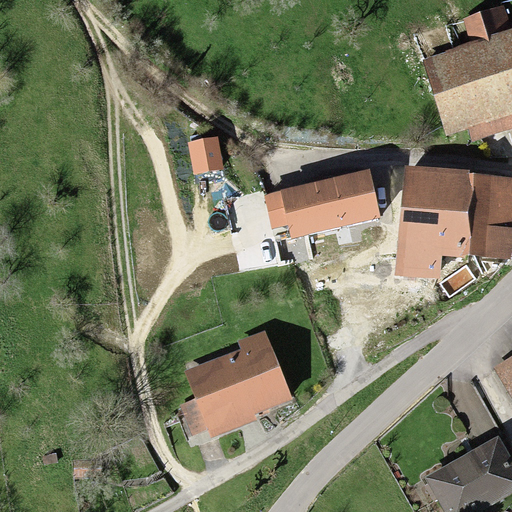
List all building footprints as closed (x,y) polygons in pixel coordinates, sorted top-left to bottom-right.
[(471,54),(427,67),(447,137),(469,130),(472,141),(511,129),(511,42),(510,43),(503,17),(464,28),(471,54)] [(187,142),(192,174),(223,169),(218,137),(187,142)] [(365,180),(299,197),(312,247),(379,229),(365,180)] [(511,221),(511,188),(406,182),(401,278),(437,280),(438,262),(509,267),(511,221)] [(341,259),(295,276),(327,363),(374,346),(341,259)] [(264,350),(185,378),(195,407),(205,434),(207,440),(286,412),(264,350)] [(511,365),(499,373),(511,397),(511,365)] [(191,440),(205,434),(195,407),(181,412),(191,440)] [(511,462),(503,446),(428,486),(441,511),(481,511),(511,495),(511,462)] [(102,463),(75,465),(76,483),(103,481),(102,463)]
